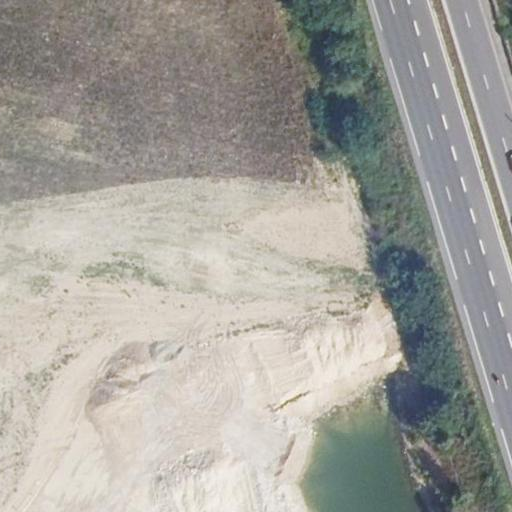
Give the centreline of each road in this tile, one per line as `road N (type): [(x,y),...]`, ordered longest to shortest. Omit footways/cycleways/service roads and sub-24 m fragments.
road 1 (primary): [(391,0),(511,401)]
road 2 (primary): [(418,0),(511,302)]
road 3 (primary): [(511,168),(461,0)]
